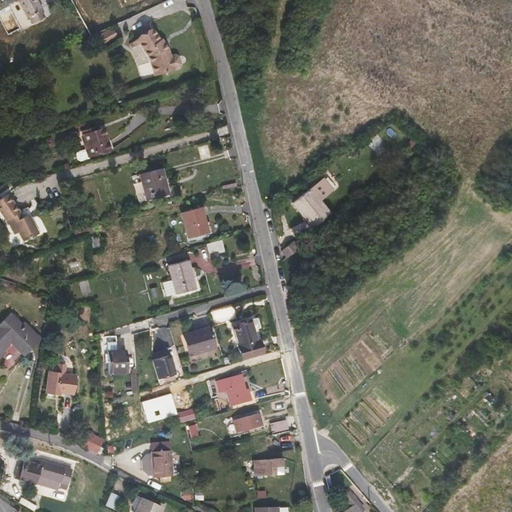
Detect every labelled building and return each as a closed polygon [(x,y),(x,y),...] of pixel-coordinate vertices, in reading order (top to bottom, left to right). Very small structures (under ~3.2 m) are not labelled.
[(17,0),(19,3),(20,2),(28,18),(31,16),(32,16),(42,10),(43,9),(37,0),(17,0)] [(32,16),(31,16),(34,23),(45,17),(42,10),(32,16)] [(174,55),(172,48),(158,28),(140,39),(143,44),(152,57),(154,62),(156,61),(160,74),(182,67),(184,63),(182,55),(178,54),(174,55)] [(143,44),(140,39),(134,44),(136,48),(143,44)] [(160,74),(156,61),(154,62),(146,64),(145,67),(148,76),(151,77),(160,74)] [(110,150),(103,128),(97,130),(91,132),(90,128),(82,131),(86,141),(84,142),(86,148),(78,150),(76,153),(78,158),(81,159),(89,157),(110,150)] [(377,132),(374,134),(380,143),(383,141),(377,132)] [(15,158),(10,160),(13,168),(18,166),(15,158)] [(161,168),(140,174),(147,200),(168,194),(161,168)] [(323,177),(292,203),(311,227),(330,213),(319,200),(333,189),(323,177)] [(498,178),(493,185),(500,191),(506,184),(498,178)] [(16,213),(4,195),(0,198),(0,215),(4,221),(5,220),(12,234),(16,231),(21,242),(36,234),(26,215),(20,218),(18,219),(15,213),(16,213)] [(201,208),(181,213),(188,237),(208,232),(201,208)] [(221,240),(206,244),(209,253),(221,249),(222,252),(224,251),(221,240)] [(292,241),(280,251),(286,258),(291,254),(298,248),(295,244),(292,241)] [(187,260),(168,265),(171,279),(175,294),(195,289),(187,260)] [(167,296),(175,294),(171,279),(164,281),(167,296)] [(86,281),(79,282),(81,293),(89,291),(86,281)] [(0,356),(5,351),(2,349),(10,341),(23,354),(34,343),(28,336),(33,332),(23,322),(21,325),(10,314),(0,323),(0,356)] [(250,319),(231,325),(242,359),(263,353),(259,340),(257,341),(250,319)] [(209,327),(182,335),(189,356),(215,348),(209,327)] [(39,338),(33,332),(28,336),(34,343),(39,338)] [(106,342),(107,351),(108,374),(127,373),(125,350),(116,350),(115,342),(106,342)] [(170,354),(152,360),(158,379),(175,374),(170,354)] [(65,366),(56,365),(55,373),(56,373),(64,374),(65,366)] [(55,373),(48,372),(46,392),(58,394),(58,391),(73,393),(75,375),(64,374),(56,373),(55,373)] [(225,380),(216,382),(219,392),(227,390),(231,405),(228,405),(230,410),(256,402),(253,391),(247,393),(247,391),(244,392),(239,376),(225,380)] [(192,409),(175,414),(177,422),(194,417),(192,409)] [(257,412),(233,418),(236,430),(260,424),(257,412)] [(286,420),(270,423),(272,432),(288,429),(286,420)] [(183,431),(174,433),(176,439),(184,436),(183,431)] [(103,440),(88,433),(82,447),(96,453),(103,440)] [(170,450),(152,451),(152,454),(147,454),(142,459),(143,470),(148,475),(153,475),(153,477),(172,476),(170,450)] [(282,458),(254,460),(255,466),(253,466),(254,476),(276,474),(275,467),(283,466),(282,458)] [(65,467),(42,460),(41,465),(24,460),(18,479),(35,484),(37,476),(60,483),(60,482),(67,484),(69,477),(62,475),(65,467)] [(360,511),(364,509),(349,491),(343,496),(351,506),(343,511),(360,511)] [(104,505),(113,509),(119,495),(110,492),(104,505)] [(132,511),(134,511),(142,497),(136,495),(135,499),(132,503),(134,508),(132,511)] [(158,511),(161,506),(142,497),(134,511),(158,511)]
